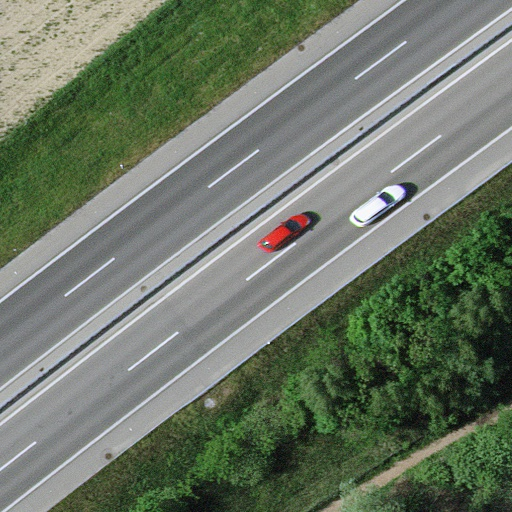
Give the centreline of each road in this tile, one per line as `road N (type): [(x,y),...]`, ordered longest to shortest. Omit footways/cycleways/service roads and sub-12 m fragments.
road 1 (motorway): [(0,470),(511,84)]
road 2 (motorway): [(464,0),(0,346)]
